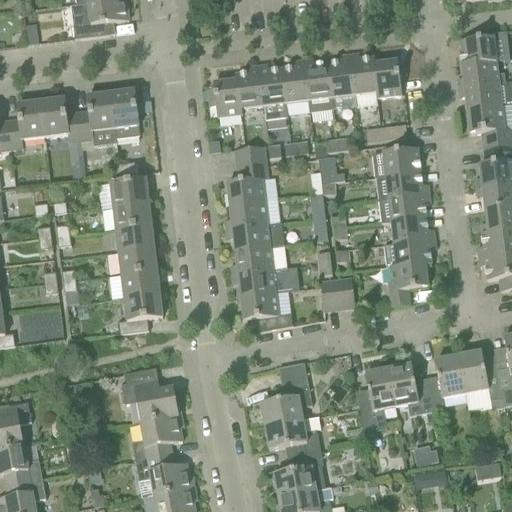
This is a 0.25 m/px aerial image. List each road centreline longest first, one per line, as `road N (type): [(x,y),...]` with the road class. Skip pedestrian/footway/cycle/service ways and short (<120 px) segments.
road 1 (unclassified): [(478,326),(427,0)]
road 2 (unclassified): [(211,340),(177,60)]
road 3 (unclassified): [(217,362),(478,326)]
road 4 (unclassified): [(0,75),(177,60)]
road 5 (residential): [(239,511),(217,362)]
